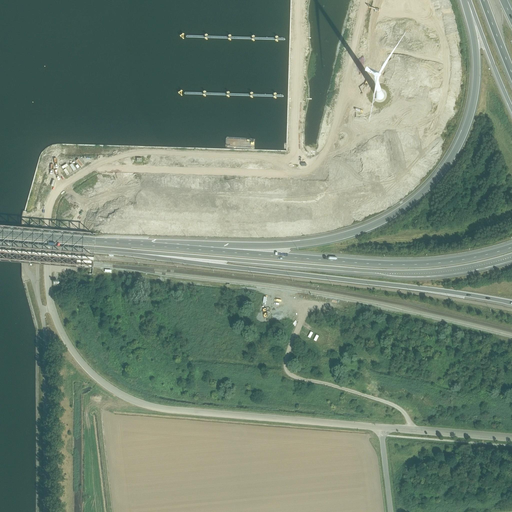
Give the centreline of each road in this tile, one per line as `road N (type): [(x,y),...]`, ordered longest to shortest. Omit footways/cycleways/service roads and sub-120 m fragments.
road 1 (motorway): [(473,11),(474,100),(434,182),(364,230),(234,254)]
road 2 (unclassified): [(380,428),(153,407),(84,366),(51,307)]
road 3 (motorway): [(156,257),(511,303)]
road 4 (primary): [(156,257),(427,273),(511,256)]
road 5 (primary): [(511,248),(407,266),(234,254)]
road 6 (primary): [(234,254),(0,234)]
road 7 (track): [(405,429),(399,409),(288,372),(309,305)]
road 8 (primary): [(0,243),(156,257)]
road 9 (tertiary): [(380,428),(511,438)]
